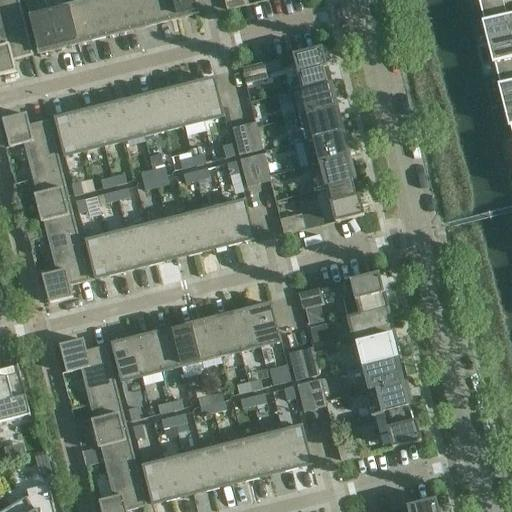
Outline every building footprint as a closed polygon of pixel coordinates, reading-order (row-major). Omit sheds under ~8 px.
[(0,0),(0,10),(20,5),(18,0),(0,0)] [(99,40),(118,35),(109,0),(100,0),(89,3),(99,40)] [(109,0),(118,35),(138,30),(130,0),(109,0)] [(151,0),(130,0),(138,30),(158,25),(151,0)] [(172,0),(151,0),(158,25),(178,20),(172,0)] [(172,0),(178,20),(198,15),(194,0),(172,0)] [(249,6),(247,0),(224,0),(227,12),(249,6)] [(478,0),(481,12),(504,6),(502,0),(478,0)] [(79,45),(99,40),(89,3),(70,8),(79,45)] [(20,5),(0,10),(0,42),(1,48),(0,48),(0,77),(16,73),(13,62),(33,57),(20,5)] [(481,12),(489,43),(511,37),(511,15),(507,17),(504,6),(481,12)] [(59,50),(79,45),(70,8),(50,13),(59,50)] [(59,50),(50,13),(29,18),(39,55),(59,50)] [(511,37),(489,43),(497,75),(511,71),(511,37)] [(322,50),(305,54),(294,57),(302,90),(302,92),(330,85),(327,69),(322,50)] [(263,65),(242,70),(246,85),(267,80),(263,65)] [(511,71),(497,75),(505,107),(511,104),(511,71)] [(195,86),(204,123),(225,118),(215,81),(195,86)] [(298,119),(337,109),(335,99),(334,100),(330,85),(302,92),(302,90),(291,93),(298,119)] [(184,128),(204,123),(195,86),(175,91),(184,128)] [(164,133),(184,128),(175,91),(155,96),(164,133)] [(145,138),(164,133),(155,96),(135,101),(145,138)] [(125,143),(145,138),(135,101),(115,106),(125,143)] [(105,148),(125,143),(115,106),(96,111),(105,148)] [(337,109),(298,119),(304,143),(343,133),(339,118),(337,109)] [(85,153),(105,148),(96,111),(76,116),(85,153)] [(35,181),(62,174),(49,122),(30,127),(27,116),(3,122),(10,149),(26,145),(35,181)] [(85,153),(76,116),(55,121),(65,158),(85,153)] [(244,127),(251,154),(263,151),(256,124),(244,127)] [(251,154),(244,127),(233,130),(239,157),(251,154)] [(304,143),(310,168),(349,158),(347,148),(346,149),(343,133),(304,143)] [(234,158),(232,146),(223,148),(226,160),(234,158)] [(192,159),(194,168),(206,165),(204,156),(192,159)] [(252,159),(259,186),(271,183),(264,156),(252,159)] [(160,157),(150,160),(153,171),(163,169),(160,157)] [(349,158),(310,168),(317,193),(327,191),(327,189),(355,182),(351,167),(352,167),(349,158)] [(194,168),(192,159),(180,162),(182,171),(194,168)] [(259,186),(252,159),(241,162),(247,189),(259,186)] [(239,175),(236,163),(227,166),(230,177),(239,175)] [(153,172),(155,181),(167,178),(165,169),(153,172)] [(195,174),(198,182),(209,179),(207,171),(195,174)] [(155,181),(153,172),(141,175),(144,184),(155,181)] [(77,231),(62,174),(35,181),(39,195),(35,196),(42,224),(46,223),(49,238),(77,231)] [(198,182),(195,174),(184,177),(186,185),(198,182)] [(113,179),(115,188),(127,185),(125,176),(113,179)] [(155,181),(157,189),(169,186),(167,178),(155,181)] [(115,188),(113,179),(101,182),(103,191),(115,188)] [(157,189),(155,181),(144,184),(146,192),(157,189)] [(327,191),(336,224),(338,224),(364,217),(359,197),(355,182),(327,189),(327,191)] [(83,196),(80,184),(72,186),(75,198),(83,196)] [(116,193),(119,202),(130,199),(128,190),(116,193)] [(116,193),(105,196),(113,227),(124,224),(119,202),(116,193)] [(85,201),(76,204),(79,215),(88,213),(89,220),(101,217),(97,199),(85,202),(85,201)] [(225,208),(235,246),(255,240),(246,203),(225,208)] [(215,251),(235,246),(225,208),(206,213),(215,251)] [(195,256),(215,251),(206,213),(186,218),(195,256)] [(284,237),(298,233),(306,232),(302,216),(280,221),(284,237)] [(175,261),(195,256),(186,218),(166,223),(175,261)] [(166,223),(146,228),(156,266),(175,261),(166,223)] [(146,228),(126,233),(136,271),(156,266),(146,228)] [(42,239),(40,231),(28,234),(30,242),(42,239)] [(77,231),(49,238),(58,273),(43,277),(50,305),(73,299),(70,287),(90,282),(77,231)] [(126,233),(107,238),(116,276),(136,271),(126,233)] [(116,276),(107,238),(86,243),(95,281),(116,276)] [(379,275),(350,282),(354,298),(344,300),(349,320),(387,310),(383,295),(384,295),(379,275)] [(320,290),(313,292),(299,295),(303,311),(324,305),(320,290)] [(251,311),(261,349),(281,343),(272,306),(251,311)] [(355,344),(394,334),(391,325),(387,310),(349,320),(355,344)] [(241,354),(261,349),(251,311),(232,316),(241,354)] [(212,321),(221,359),(241,354),(232,316),(212,321)] [(201,364),(221,359),(212,321),(192,326),(201,364)] [(192,326),(172,331),(182,369),(201,364),(192,326)] [(162,374),(182,369),(172,331),(153,336),(162,374)] [(355,344),(361,369),(400,359),(396,344),(394,334),(355,344)] [(153,336),(133,341),(142,379),(162,374),(153,336)] [(92,406),(119,399),(106,348),(87,353),(84,341),(60,347),(67,374),(83,370),(92,406)] [(142,379),(133,341),(112,346),(122,384),(142,379)] [(301,353),(308,379),(319,377),(313,350),(301,353)] [(308,379),(301,353),(289,356),(296,382),(308,379)] [(361,369),(367,393),(406,383),(404,374),(403,374),(400,359),(361,369)] [(291,383),(288,371),(280,374),(283,385),(291,383)] [(0,423),(29,416),(29,418),(31,417),(20,374),(18,374),(19,375),(7,378),(0,377),(0,423)] [(309,384),(316,411),(327,408),(321,381),(309,384)] [(249,385),(251,393),(263,390),(260,382),(249,385)] [(406,383),(367,393),(374,419),(384,416),(384,415),(412,408),(408,393),(406,383)] [(316,411),(309,384),(297,387),(304,414),(316,411)] [(251,393),(249,385),(237,388),(239,396),(251,393)] [(296,400),(293,389),(284,391),(287,403),(296,400)] [(212,406),(224,403),(222,395),(210,398),(212,406)] [(252,399),(255,408),(266,405),(264,396),(252,399)] [(200,409),(212,406),(210,398),(198,400),(200,409)] [(106,463),(134,456),(119,399),(92,406),(96,421),(92,422),(99,449),(103,448),(106,463)] [(255,408),(252,399),(241,402),(243,411),(255,408)] [(170,405),(172,413),(184,410),(181,402),(170,405)] [(224,403),(212,406),(214,415),(226,412),(224,403)] [(172,413),(170,405),(158,408),(160,416),(172,413)] [(212,406),(200,409),(203,418),(214,415),(212,406)] [(392,449),(421,442),(416,423),(412,408),(384,415),(384,416),(392,449)] [(132,423),(140,421),(137,409),(129,412),(132,423)] [(173,419),(175,428),(187,425),(185,416),(173,419)] [(175,428),(173,419),(161,422),(164,431),(175,428)] [(142,427),(133,429),(136,441),(145,439),(142,427)] [(282,434),(292,471),(312,466),(303,428),(282,434)] [(272,476),(292,471),(282,434),(262,439),(272,476)] [(262,439),(243,444),(252,481),(272,476),(262,439)] [(341,462),(355,459),(362,457),(358,442),(337,447),(341,462)] [(232,486),(252,481),(243,444),(223,449),(232,486)] [(213,491),(232,486),(223,449),(203,454),(213,491)] [(193,496),(213,491),(203,454),(183,459),(193,496)] [(134,456),(106,463),(115,499),(100,503),(101,511),(129,511),(147,508),(134,456)] [(183,459),(164,464),(173,501),(193,496),(183,459)] [(173,501),(164,464),(143,469),(152,506),(173,501)] [(8,510),(9,511),(54,511),(48,484),(46,485),(47,486),(27,491),(28,498),(8,510)] [(407,508),(408,511),(438,511),(436,501),(407,508)]
